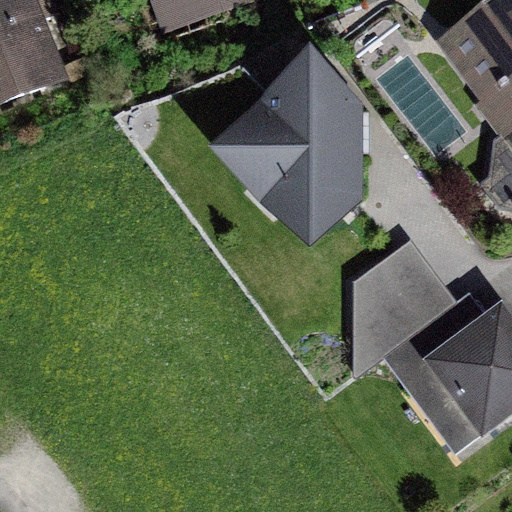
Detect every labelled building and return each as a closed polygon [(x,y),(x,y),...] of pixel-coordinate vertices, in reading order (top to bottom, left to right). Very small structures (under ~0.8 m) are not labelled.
[(34,0),(0,0),(0,76),(56,55),(34,0)] [(148,0),(156,24),(230,0),(148,0)] [(511,3),(448,48),(511,141),(511,3)] [(417,150),(298,34),(202,131),(321,247),(417,150)] [(511,440),(511,331),(503,321),(408,392),(470,473),(511,440)]
